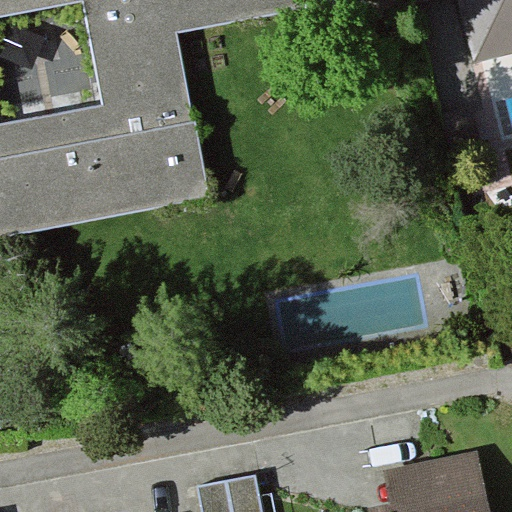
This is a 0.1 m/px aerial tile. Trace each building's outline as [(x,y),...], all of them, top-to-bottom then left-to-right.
[(296,0),(0,0),(0,244),(205,207),(174,42),(300,20),(296,0)] [(359,0),(296,0),(300,20),(361,9),(359,0)] [(511,0),(456,0),(475,68),(511,58),(511,0)] [(481,511),(473,465),(388,481),(393,511),(481,511)] [(260,511),(257,488),(226,493),(229,511),(260,511)] [(229,511),(226,493),(200,497),(202,511),(229,511)]
